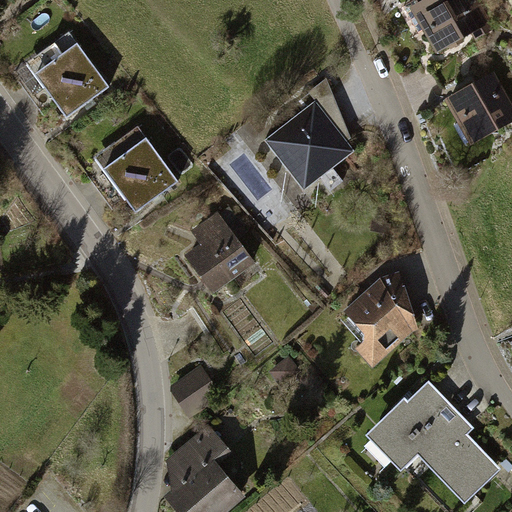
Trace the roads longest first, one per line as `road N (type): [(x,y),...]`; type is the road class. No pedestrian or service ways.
road 1 (tertiary): [(0,115),(137,315),(155,391),(146,511)]
road 2 (residential): [(344,0),(425,209)]
road 3 (residential): [(511,405),(468,335),(425,209)]
